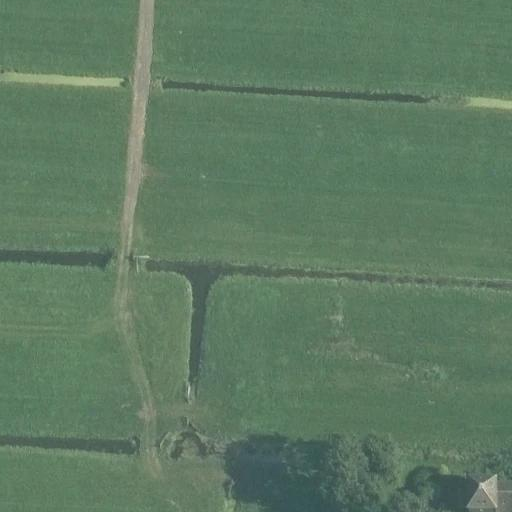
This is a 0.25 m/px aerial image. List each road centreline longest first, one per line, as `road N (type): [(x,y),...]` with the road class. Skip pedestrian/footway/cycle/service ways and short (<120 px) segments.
road 1 (track): [(127,322),(146,0)]
road 2 (track): [(290,511),(254,474),(161,475),(127,322)]
road 3 (track): [(0,331),(78,334),(127,322)]
